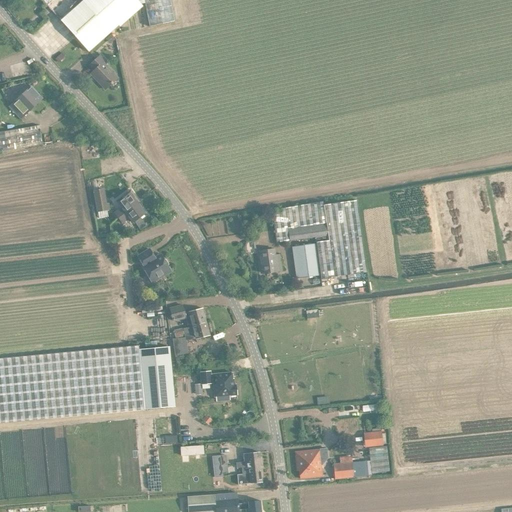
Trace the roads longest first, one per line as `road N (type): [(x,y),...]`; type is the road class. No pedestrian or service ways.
road 1 (unclassified): [(286,511),(262,375),(202,245),(173,201),(0,7)]
road 2 (track): [(185,218),(511,159)]
road 3 (track): [(0,504),(229,488),(233,474)]
